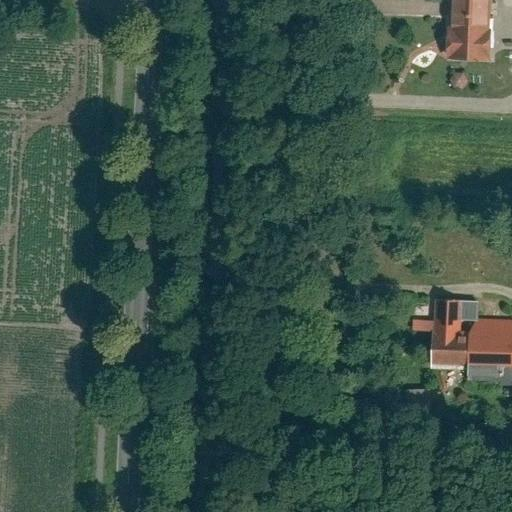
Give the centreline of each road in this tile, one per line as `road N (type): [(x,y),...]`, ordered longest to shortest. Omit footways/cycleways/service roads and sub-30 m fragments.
road 1 (unclassified): [(337,0),(310,511)]
road 2 (tertiary): [(126,511),(151,0)]
